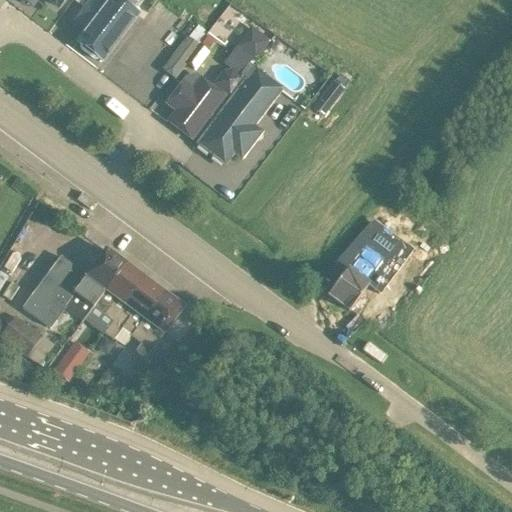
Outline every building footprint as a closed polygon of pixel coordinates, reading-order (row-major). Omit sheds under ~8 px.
[(75,0),(75,1),(84,9),(90,0),(75,0)] [(116,0),(110,0),(78,42),(102,60),(137,15),(116,0)] [(237,48),(252,61),(254,62),(269,43),(251,28),(250,29),(235,47),(237,48)] [(137,35),(109,75),(135,93),(163,53),(137,35)] [(186,65),(200,48),(189,39),(164,71),(174,79),(185,64),(186,65)] [(195,73),(209,55),(200,48),(186,65),(186,66),(195,73)] [(231,72),(223,73),(213,85),(228,97),(241,79),(231,72)] [(231,170),(281,97),(250,76),(200,149),(231,170)] [(328,85),(323,92),(320,96),(329,104),(333,106),(345,90),(344,88),(348,83),(346,82),(339,76),(335,82),(333,80),(328,85)] [(193,141),(226,98),(204,82),(198,90),(186,81),(167,107),(178,115),(171,125),(193,141)] [(328,297),(349,313),(368,287),(369,288),(385,269),(361,252),(372,239),(363,231),(340,258),(351,266),(328,297)] [(92,309),(93,310),(125,267),(105,252),(86,278),(60,259),(21,310),(49,330),(64,310),(82,323),(92,309)] [(106,332),(144,280),(125,267),(93,310),(101,316),(95,324),(106,332)] [(131,338),(163,295),(144,280),(106,332),(102,336),(111,342),(120,330),(131,338)] [(179,346),(164,335),(183,309),(163,295),(131,338),(139,344),(135,350),(143,357),(137,365),(156,378),(179,346)] [(41,338),(14,318),(0,336),(0,340),(25,359),(41,338)] [(80,367),(64,356),(52,374),(68,385),(80,367)]
